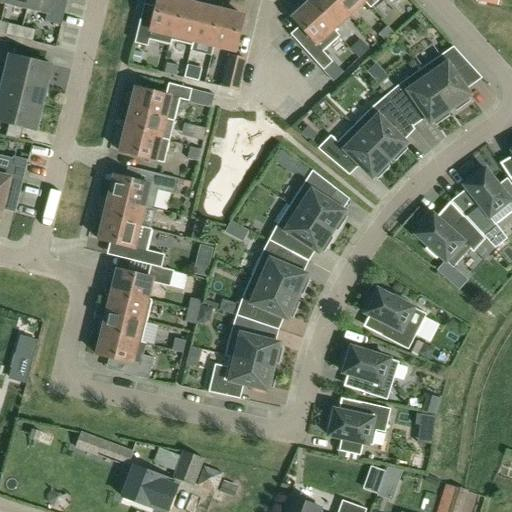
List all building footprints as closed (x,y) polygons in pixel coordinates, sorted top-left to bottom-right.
[(27,9),(28,0),(6,0),(5,3),(27,9)] [(51,0),(28,0),(27,9),(48,14),(51,0)] [(170,46),(180,2),(171,0),(157,0),(154,18),(141,15),(134,44),(147,47),(148,40),(170,46)] [(349,16),(334,0),(313,0),(309,4),(339,37),(340,37),(334,30),(349,16)] [(371,8),(363,0),(334,0),(349,16),(364,2),(371,9),(371,8)] [(363,0),(371,8),(380,0),(393,0),(394,1),(394,0),(363,0)] [(192,46),(201,7),(180,2),(170,46),(171,46),(172,41),(192,46)] [(323,52),(339,37),(309,4),(293,19),(313,42),(304,50),(324,71),(333,63),(323,52)] [(214,46),(222,12),(201,7),(192,46),(193,46),(194,41),(214,46)] [(244,18),(222,12),(214,46),(236,52),(244,18)] [(19,39),(22,28),(8,24),(5,36),(19,39)] [(395,34),(389,27),(380,35),(386,42),(395,34)] [(35,31),(22,28),(19,39),(33,43),(35,31)] [(368,51),(362,44),(353,52),(359,60),(368,51)] [(453,47),(422,69),(451,111),(455,108),(457,111),(470,102),(468,99),(471,96),(457,77),(471,67),(453,47)] [(10,56),(5,78),(46,88),(51,66),(10,56)] [(221,87),(238,91),(246,60),(229,56),(221,87)] [(177,67),(165,64),(163,73),(175,76),(177,67)] [(451,111),(422,69),(402,83),(387,96),(403,116),(417,105),(430,125),(434,122),(436,125),(449,116),(447,113),(451,111)] [(0,98),(41,109),(46,88),(5,78),(0,98)] [(137,88),(131,110),(175,121),(180,99),(189,102),(192,90),(169,84),(166,96),(137,88)] [(390,127),(403,116),(387,96),(372,109),(354,126),(390,162),(393,158),(396,161),(407,150),(404,147),(407,144),(390,127)] [(35,131),(41,109),(0,98),(0,121),(9,124),(6,136),(20,140),(23,128),(35,131)] [(170,142),(175,122),(175,121),(131,110),(126,131),(170,142)] [(207,129),(198,126),(195,138),(204,140),(207,129)] [(390,162),(354,126),(337,143),(331,136),(318,149),(345,172),(355,162),(372,179),(375,176),(378,179),(389,168),(387,165),(390,162)] [(164,164),(170,142),(126,131),(121,153),(164,164)] [(201,150),(192,147),(189,159),(199,161),(201,150)] [(6,172),(0,170),(0,217),(0,218),(7,189),(21,192),(28,161),(10,157),(6,172)] [(485,233),(511,212),(511,203),(485,170),(481,173),(478,169),(466,179),(469,183),(464,186),(479,205),(469,213),(485,233)] [(313,171),(290,205),(332,233),(335,229),(338,231),(346,218),(343,216),(346,212),(325,199),(333,187),(313,171)] [(144,206),(153,209),(157,191),(175,195),(178,180),(147,172),(144,183),(115,176),(110,198),(144,206)] [(139,227),(144,206),(110,198),(105,219),(139,227)] [(330,237),(332,233),(290,205),(276,226),(269,241),(292,253),(298,240),(319,254),(321,250),(324,252),(333,239),(330,237)] [(485,261),(495,249),(485,240),(464,217),(451,231),(430,212),(418,225),(422,228),(415,235),(429,247),(427,250),(436,259),(439,256),(453,269),(470,250),(473,253),(474,252),(485,261)] [(151,230),(139,227),(105,219),(100,241),(129,248),(126,260),(151,266),(161,268),(165,255),(147,251),(151,230)] [(207,222),(196,219),(194,231),(204,234),(207,222)] [(285,265),(292,253),(269,241),(261,255),(252,278),(297,298),(299,293),(303,295),(309,280),(306,279),(307,275),(285,265)] [(174,271),(161,268),(151,266),(148,277),(118,270),(113,292),(152,301),(152,300),(148,299),(152,283),(170,287),(174,271)] [(296,302),(297,298),(252,278),(242,301),(236,316),(261,324),(265,311),(288,321),(289,317),(293,318),(299,304),(296,302)] [(426,315),(405,304),(407,301),(395,295),(394,298),(378,290),(373,298),(369,296),(361,312),(387,325),(381,336),(408,350),(426,315)] [(147,322),(152,301),(113,292),(108,313),(147,322)] [(202,301),(193,299),(190,310),(199,312),(202,301)] [(199,312),(190,310),(187,322),(196,324),(199,312)] [(142,342),(147,322),(108,313),(103,334),(147,344),(142,342)] [(256,338),(261,324),(236,316),(231,331),(225,355),(230,357),(274,368),(275,363),(279,364),(282,349),(279,348),(280,344),(256,338)] [(154,358),(144,356),(147,344),(103,334),(98,356),(127,363),(124,374),(149,380),(154,358)] [(184,341),(175,339),(172,350),(181,353),(184,341)] [(387,400),(399,363),(351,348),(350,353),(345,351),(340,367),(345,368),(343,373),(366,380),(363,393),(387,400)] [(273,372),(274,368),(230,357),(227,367),(216,364),(209,392),(240,399),(244,386),(268,392),(269,387),(272,388),(276,373),(273,372)] [(363,444),(372,446),(376,431),(385,433),(391,410),(361,403),(358,415),(330,409),(326,426),(330,427),(328,436),(341,439),(338,451),(360,456),(363,444)] [(133,452),(81,433),(75,449),(126,468),(133,452)] [(182,452),(180,457),(173,478),(194,488),(205,460),(182,452)] [(84,487),(90,467),(69,461),(63,481),(84,487)] [(163,511),(167,511),(170,507),(179,483),(135,467),(123,498),(163,511)] [(223,475),(204,467),(196,486),(216,493),(223,475)] [(405,475),(378,467),(372,489),(399,496),(405,475)] [(443,511),(463,511),(463,492),(443,493),(443,511)] [(319,511),(321,509),(289,498),(284,511),(365,511),(366,510),(342,501),(338,511),(319,511)]
